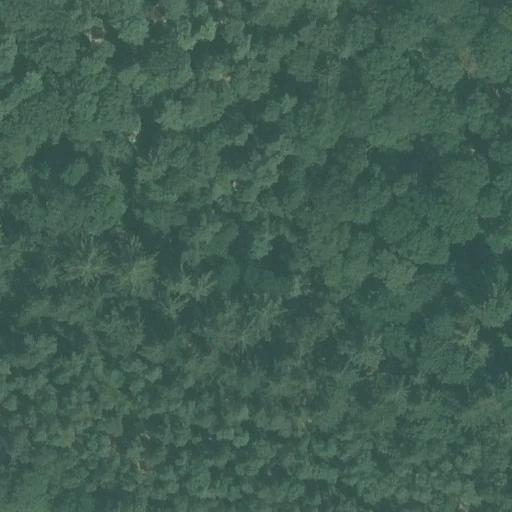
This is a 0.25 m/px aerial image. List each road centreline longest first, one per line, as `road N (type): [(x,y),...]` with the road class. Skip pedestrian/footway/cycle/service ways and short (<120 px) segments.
road 1 (track): [(391,319),(0,195)]
road 2 (track): [(511,248),(391,319)]
road 3 (track): [(391,319),(511,356)]
